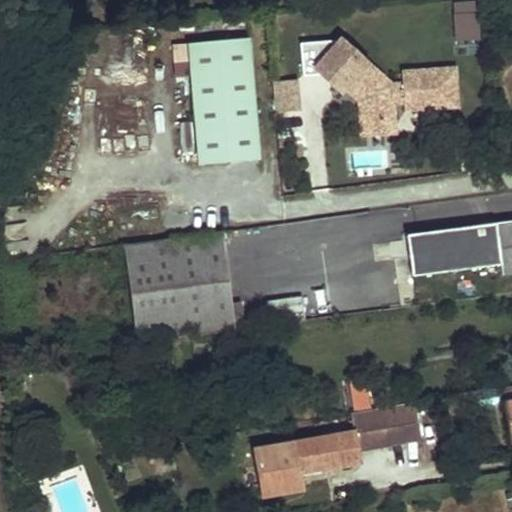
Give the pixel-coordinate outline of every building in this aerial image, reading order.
[(453,0),(454,38),(478,38),(477,0),(453,0)] [(259,159),(248,38),(188,44),(199,165),(259,159)] [(391,86),(340,40),(318,65),(359,101),(360,123),(393,121),(392,103),(403,103),(404,110),(419,109),(437,108),(457,107),(454,70),(401,73),(402,85),(391,86)] [(272,80),(273,110),(299,109),(298,79),(272,80)] [(393,121),(360,123),(361,134),(394,132),(393,121)] [(511,219),(407,233),(413,275),(502,263),(503,274),(511,272),(511,219)] [(222,230),(122,244),(138,351),(246,335),(243,312),(233,314),(222,230)] [(364,378),(349,381),(354,410),(369,407),(364,378)] [(511,384),(502,386),(499,386),(502,403),(505,403),(511,441),(511,440),(511,384)] [(420,400),(390,405),(396,442),(426,437),(420,400)] [(390,405),(357,411),(359,429),(363,448),(396,442),(390,405)] [(363,448),(359,429),(255,446),(262,493),(307,486),(305,473),(304,466),(332,462),(364,456),(363,448)] [(162,456),(174,453),(172,445),(157,449),(149,463),(157,467),(162,456)] [(333,469),(332,462),(304,466),(305,473),(333,469)]
